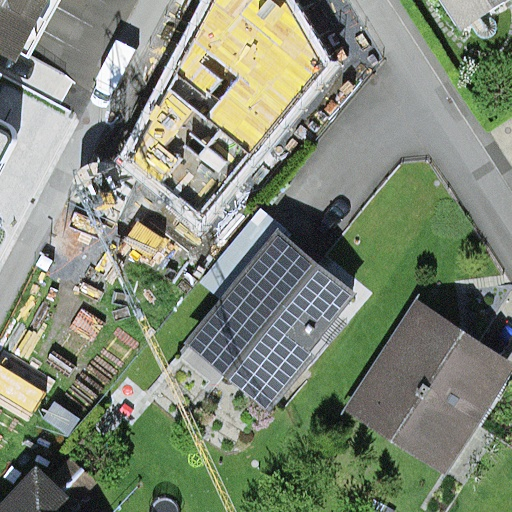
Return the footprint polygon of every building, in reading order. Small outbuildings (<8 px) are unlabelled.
[(0,0),(0,50),(22,62),(55,0),(0,0)] [(230,0),(193,73),(238,97),(274,27),(285,33),(302,0),(230,0)] [(511,0),(443,0),(463,32),(511,2),(511,0)] [(193,73),(184,69),(139,155),(235,205),(280,119),(238,97),(193,73)] [(348,295),(279,239),(191,347),(260,403),(348,295)] [(504,372),(420,320),(359,417),(443,470),(504,372)]
